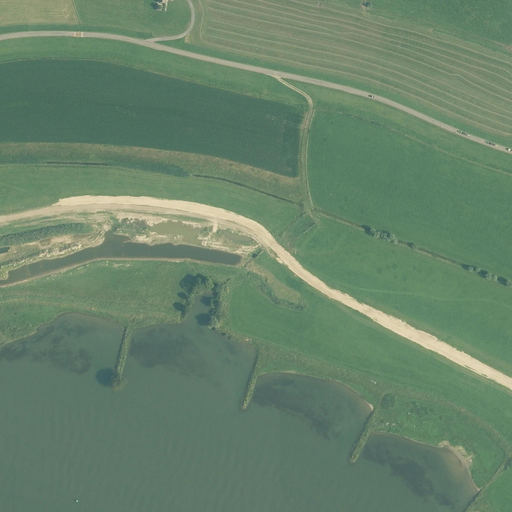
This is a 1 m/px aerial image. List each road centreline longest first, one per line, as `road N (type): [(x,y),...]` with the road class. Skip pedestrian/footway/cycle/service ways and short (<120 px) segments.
road 1 (unclassified): [(511,152),(371,96),(141,42),(85,34),(0,37)]
road 2 (track): [(307,204),(311,102),(269,72)]
